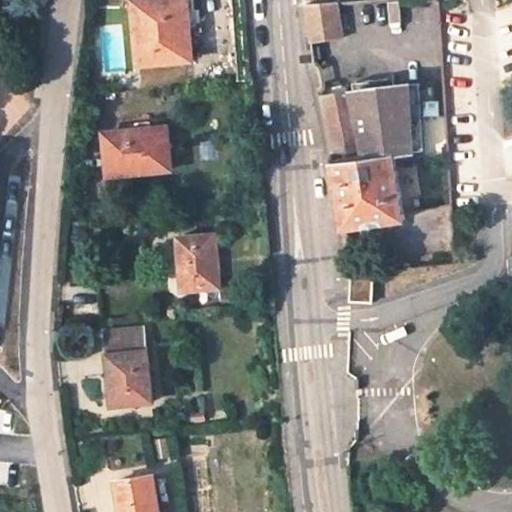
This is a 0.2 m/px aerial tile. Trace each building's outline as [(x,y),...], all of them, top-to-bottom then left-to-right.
[(193,10),(192,0),(136,0),(135,0),(141,60),(191,57),(188,31),(200,30),(199,10),(193,10)] [(313,41),(343,38),(338,1),(308,4),(313,41)] [(410,85),(353,92),(367,159),(334,163),(346,226),(404,217),(395,152),(414,150),(410,85)] [(367,159),(353,92),(320,96),(334,163),(367,159)] [(166,120),(151,121),(152,129),(166,128),(166,120)] [(138,131),(106,133),(109,173),(170,167),(166,128),(152,129),(151,121),(137,122),(138,131)] [(181,237),(185,288),(220,285),(216,235),(181,237)] [(353,274),(364,273),(363,263),(351,264),(353,274)] [(353,274),(351,302),(373,303),(375,272),(364,273),(353,274)] [(108,373),(112,404),(153,400),(145,328),(106,332),(111,373),(108,373)] [(116,481),(121,511),(159,511),(153,475),(116,481)]
